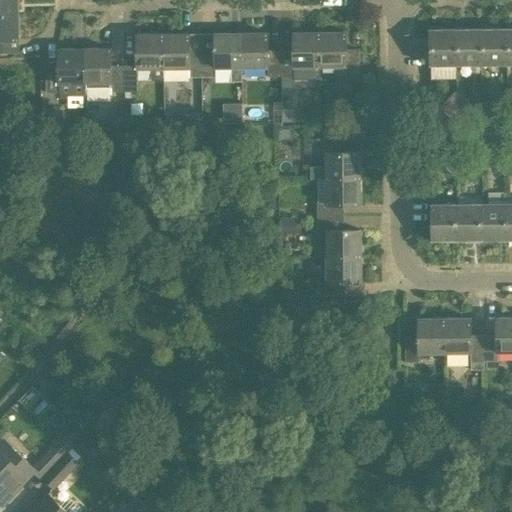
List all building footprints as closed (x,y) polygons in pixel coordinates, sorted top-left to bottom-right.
[(0,0),(0,12),(15,12),(15,0),(0,0)] [(16,38),(15,12),(0,12),(0,52),(1,52),(1,39),(16,38)] [(507,63),(507,27),(481,28),(482,64),(507,63)] [(429,65),(457,64),(457,28),(429,29),(429,37),(429,65)] [(482,64),(481,28),(457,28),(457,64),(482,64)] [(265,31),(239,32),(239,65),(265,65),(265,75),(278,75),(278,49),(265,49),(265,31)] [(291,49),(278,49),(278,75),(279,91),(291,91),(291,77),(318,77),(317,65),(317,31),(291,31),(291,49)] [(343,31),(317,31),(317,65),(344,64),(344,74),(356,74),(356,48),(343,48),(343,31)] [(186,32),(160,33),(161,76),(165,78),(182,78),(186,75),(200,75),(200,50),(186,50),(186,32)] [(239,80),(239,65),(239,32),(213,32),(213,50),(200,50),(200,75),(213,75),(213,66),(228,66),(228,80),(239,80)] [(161,78),(161,76),(160,33),(134,33),(135,68),(124,68),(124,91),(138,91),(137,67),(149,67),(149,79),(161,78)] [(83,96),(83,82),(83,47),(57,48),(57,65),(44,65),(44,91),(58,91),(58,96),(83,96)] [(109,47),(83,47),(83,82),(110,81),(110,91),(124,91),(124,68),(109,68),(109,47)] [(493,106),(501,114),(511,102),(511,92),(509,89),(493,106)] [(441,107),(449,115),(467,98),(459,90),(441,107)] [(475,107),(467,98),(449,115),(457,124),(475,107)] [(511,118),(511,102),(501,114),(508,122),(511,118)] [(45,127),(63,127),(63,124),(62,110),(45,111),(45,124),(45,127)] [(364,110),(364,122),(375,122),(375,110),(364,110)] [(211,113),(203,113),(203,124),(214,124),(214,117),(211,113)] [(314,151),(323,150),(323,167),(311,167),(311,176),(358,176),(357,150),(340,150),(340,137),(314,137),(314,151)] [(459,143),(449,153),(466,170),(476,160),(459,143)] [(511,146),(509,143),(499,153),(511,165),(511,146)] [(458,178),(466,170),(449,153),(442,161),(458,178)] [(508,177),(511,173),(511,165),(499,153),(492,160),(508,177)] [(341,202),(358,202),(358,176),(311,176),(311,178),(324,178),(324,203),(315,203),(315,216),(341,216),(341,202)] [(510,238),(509,202),(484,203),(484,239),(510,238)] [(431,239),(459,239),(458,203),(431,203),(431,239)] [(484,239),(484,203),(458,203),(459,239),(484,239)] [(358,229),(341,229),(341,216),(315,216),(315,229),(324,229),(324,247),(317,247),(317,255),(324,254),(358,254),(358,229)] [(342,281),(359,281),(358,254),(324,254),(324,281),(316,281),(316,294),(342,294),(342,281)] [(496,361),(496,350),(511,349),(511,315),(494,316),(494,333),(481,334),(482,370),(484,370),(484,361),(496,361)] [(442,317),(442,350),(470,350),(471,370),(482,370),(481,334),(468,334),(468,316),(442,317)] [(417,362),(417,351),(442,350),(442,317),(416,317),(417,334),(404,334),(404,362),(417,362)] [(73,442),(81,433),(72,424),(63,433),(73,442)] [(91,443),(83,435),(72,447),(80,454),(91,443)] [(43,455),(54,465),(66,451),(72,446),(61,436),(43,455)] [(15,452),(9,459),(0,450),(0,502),(2,504),(7,499),(34,469),(15,452)] [(66,451),(54,465),(43,476),(54,486),(77,462),(66,451)] [(36,500),(38,503),(29,511),(66,511),(44,491),(36,500)]
